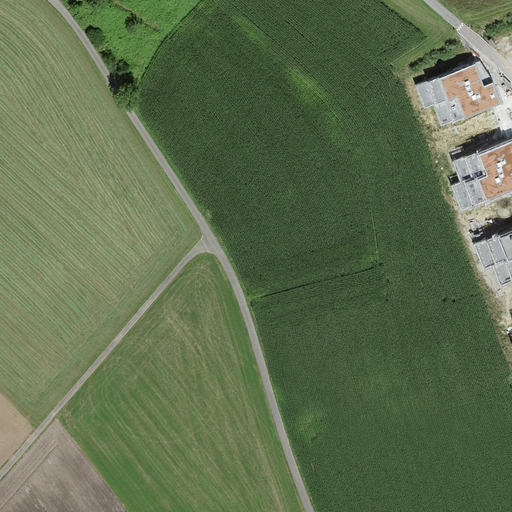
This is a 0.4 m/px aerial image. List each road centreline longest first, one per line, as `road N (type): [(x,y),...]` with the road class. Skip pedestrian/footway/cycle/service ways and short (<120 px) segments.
road 1 (residential): [(309,511),(237,294),(103,68),(50,0)]
road 2 (track): [(209,241),(0,475)]
